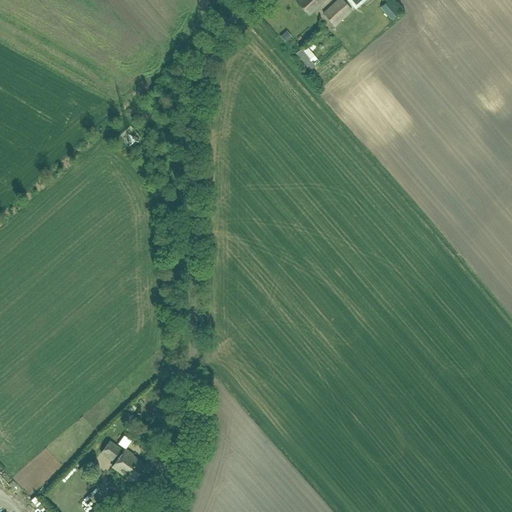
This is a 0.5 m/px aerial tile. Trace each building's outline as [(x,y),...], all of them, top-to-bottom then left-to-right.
[(297,0),(295,2),(308,15),(314,9),(324,0),(297,0)] [(337,0),(322,14),(333,26),(352,9),(343,0),(337,0)] [(348,0),(356,8),(365,0),(348,0)] [(380,8),(390,20),(398,12),(388,1),(380,8)] [(309,71),(319,62),(305,45),(295,54),(309,71)] [(343,50),(334,60),(339,65),(348,55),(343,50)] [(131,147),(138,140),(134,136),(126,142),(131,147)] [(123,433),(118,442),(126,447),(131,439),(123,433)] [(110,461),(120,448),(109,441),(100,454),(110,461)] [(132,481),(144,464),(129,453),(129,452),(124,449),(111,467),(132,481)]
